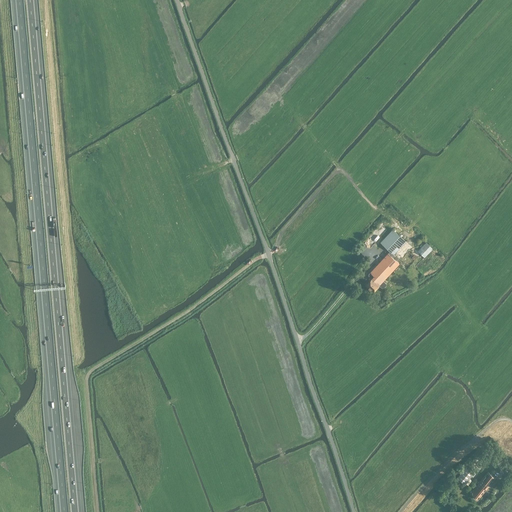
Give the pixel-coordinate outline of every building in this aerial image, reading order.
[(390,251),(392,254),(405,240),(393,229),(380,242),(390,251)] [(391,255),(392,256),(399,263),(400,262),(402,259),(408,253),(413,248),(405,240),(392,254),(391,255)] [(417,250),(423,256),(432,248),(425,241),(417,250)] [(392,256),(373,276),(371,278),(372,278),(365,285),(373,292),(379,285),(399,264),(399,263),(392,256)] [(478,468),(473,464),(470,462),(457,478),(465,484),(478,468)] [(478,500),(496,478),(488,471),(470,493),(478,500)]
